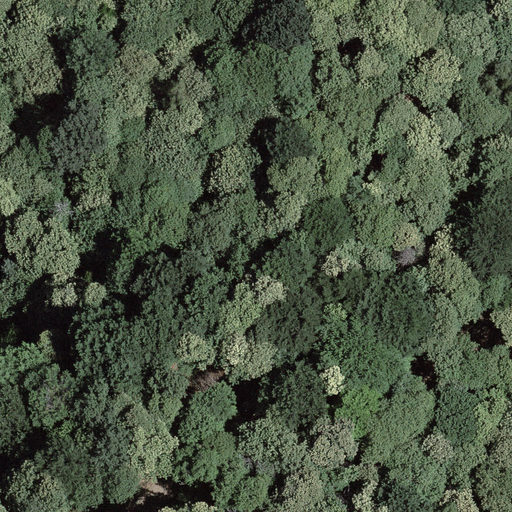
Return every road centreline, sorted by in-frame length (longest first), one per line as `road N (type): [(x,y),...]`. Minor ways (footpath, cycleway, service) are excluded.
road 1 (track): [(331,372),(327,291),(352,195),(347,165),(308,94),(309,0)]
road 2 (track): [(410,511),(376,465),(331,372)]
